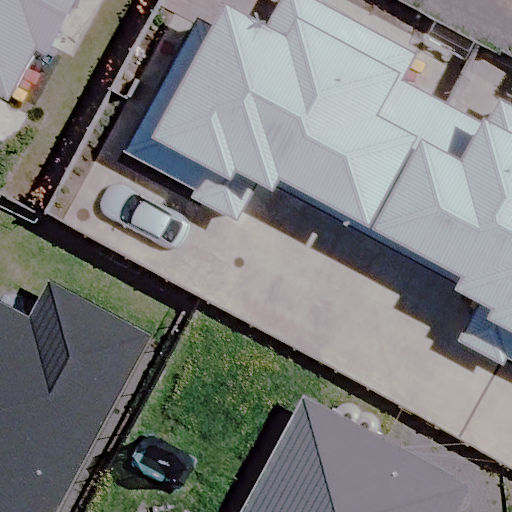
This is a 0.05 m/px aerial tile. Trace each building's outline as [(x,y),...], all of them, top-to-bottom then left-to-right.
[(0,0),(0,114),(9,119),(36,68),(47,74),(87,2),(82,0),(0,0)] [(371,251),(446,114),(399,89),(411,67),(288,1),(261,52),(206,22),(129,164),(240,224),(253,201),(270,210),(276,199),(371,251)] [(466,341),(511,365),(511,118),(500,112),(487,136),(446,114),(371,251),(463,300),(457,311),(476,321),(466,341)] [(0,511),(54,511),(146,345),(53,295),(30,336),(0,319),(0,511)] [(458,511),(465,499),(307,414),(254,511),(458,511)]
